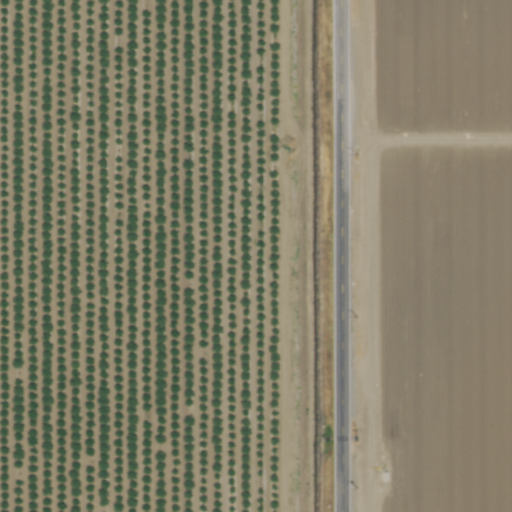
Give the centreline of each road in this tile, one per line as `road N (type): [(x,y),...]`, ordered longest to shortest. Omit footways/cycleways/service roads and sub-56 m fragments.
road 1 (primary): [(339,0),(340,511)]
road 2 (track): [(340,144),(511,144)]
